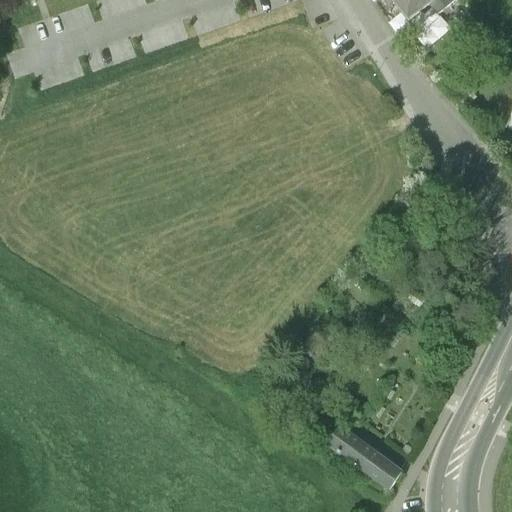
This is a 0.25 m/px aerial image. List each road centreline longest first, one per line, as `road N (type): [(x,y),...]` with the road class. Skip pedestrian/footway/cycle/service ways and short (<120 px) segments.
road 1 (residential): [(352,0),(468,190),(511,226)]
road 2 (secondary): [(451,511),(456,469),(511,345)]
